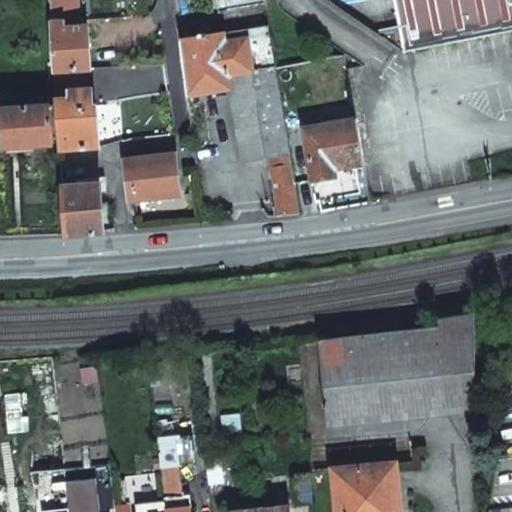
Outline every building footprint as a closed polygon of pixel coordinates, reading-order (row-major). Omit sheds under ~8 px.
[(49,0),(51,19),(65,18),(65,25),(80,24),(80,18),(78,18),(77,0),(49,0)] [(511,0),(393,0),(399,27),(347,37),(352,61),(511,29),(511,0)] [(280,215),(298,212),(275,68),(265,2),(217,10),(218,18),(177,24),(186,94),(230,87),(243,161),(267,158),(267,156),(270,156),(280,215)] [(51,19),(55,85),(82,83),(81,68),(90,67),(87,24),(80,24),(65,25),(65,18),(51,19)] [(57,111),(59,148),(98,146),(96,104),(92,105),(91,87),(70,88),(70,95),(56,96),(57,111)] [(0,125),(1,146),(53,142),(51,111),(57,111),(56,96),(55,91),(22,93),(23,105),(1,106),(0,95),(0,94),(0,125)] [(334,168),(362,164),(354,117),(302,126),(311,179),(335,175),(334,168)] [(131,181),(133,199),(156,196),(156,192),(180,189),(175,152),(123,158),(126,182),(131,181)] [(65,232),(103,230),(99,180),(61,183),(65,232)] [(473,409),(471,311),(438,316),(438,328),(321,342),(327,400),(324,401),(324,405),(327,404),(329,422),(473,409)] [(411,441),(309,452),(310,471),(334,469),(395,462),(412,461),(411,441)] [(399,511),(395,462),(334,469),(338,511),(399,511)] [(233,494),(258,491),(257,476),(232,478),(233,494)] [(164,497),(164,500),(165,511),(193,511),(191,494),(164,497)] [(165,511),(164,500),(156,501),(156,511),(165,511)]
